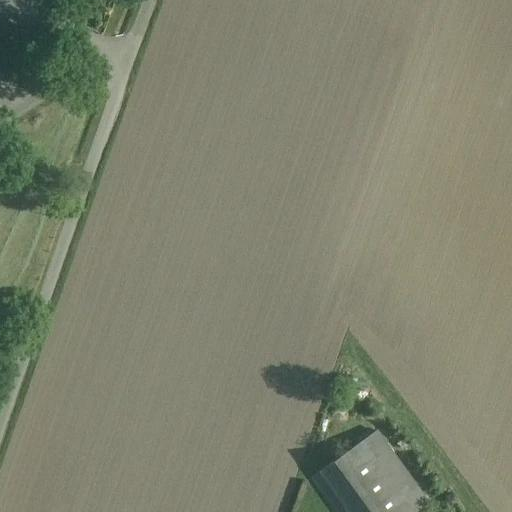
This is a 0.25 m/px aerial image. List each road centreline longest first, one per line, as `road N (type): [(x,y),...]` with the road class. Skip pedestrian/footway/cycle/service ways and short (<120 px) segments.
road 1 (unclassified): [(125,65),(0,431)]
road 2 (unclassified): [(125,65),(65,78),(0,124)]
